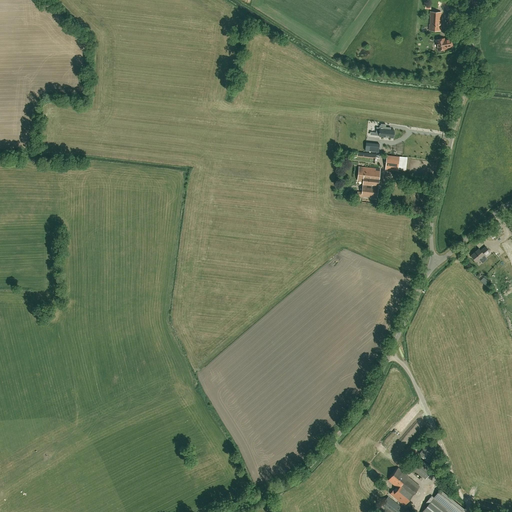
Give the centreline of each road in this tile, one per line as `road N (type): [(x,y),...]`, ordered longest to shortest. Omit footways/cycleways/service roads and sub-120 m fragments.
road 1 (unclassified): [(435,264),(437,185),(474,56),(456,3)]
road 2 (unclassified): [(213,511),(296,478),(368,399),(389,353)]
road 3 (unclassified): [(389,353),(409,372),(460,493),(471,501)]
